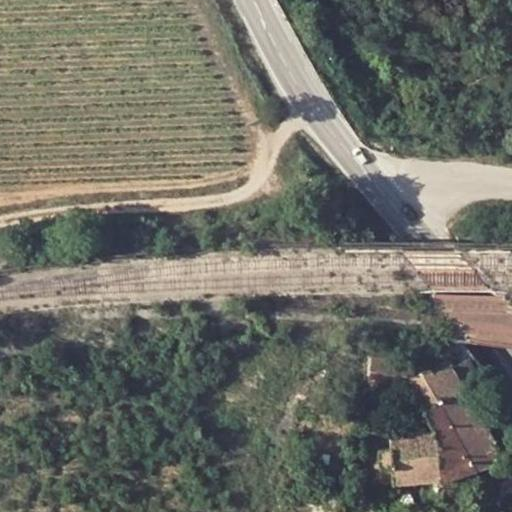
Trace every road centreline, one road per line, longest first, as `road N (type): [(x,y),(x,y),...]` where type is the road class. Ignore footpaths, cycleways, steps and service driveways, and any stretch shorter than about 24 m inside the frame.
road 1 (unknown): [(308,97),(272,127),(250,168),(212,189),(0,212)]
road 2 (primary): [(383,192),(289,73),(253,0)]
road 3 (primary): [(511,347),(383,192)]
road 4 (unclassified): [(511,179),(408,182),(383,192)]
